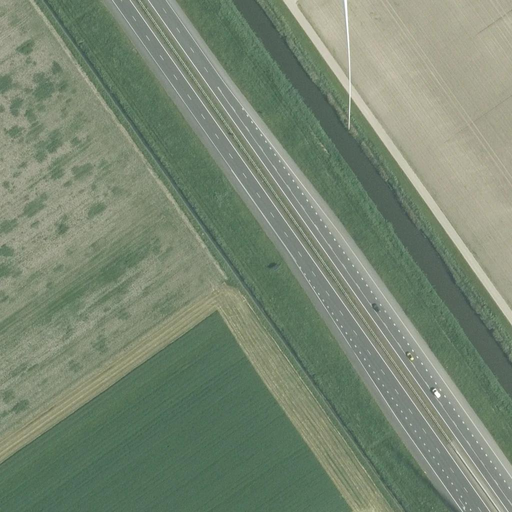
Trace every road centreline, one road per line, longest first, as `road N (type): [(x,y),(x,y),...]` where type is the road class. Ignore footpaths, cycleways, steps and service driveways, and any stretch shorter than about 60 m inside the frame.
road 1 (motorway): [(120,0),(481,511)]
road 2 (motorway): [(511,505),(156,0)]
